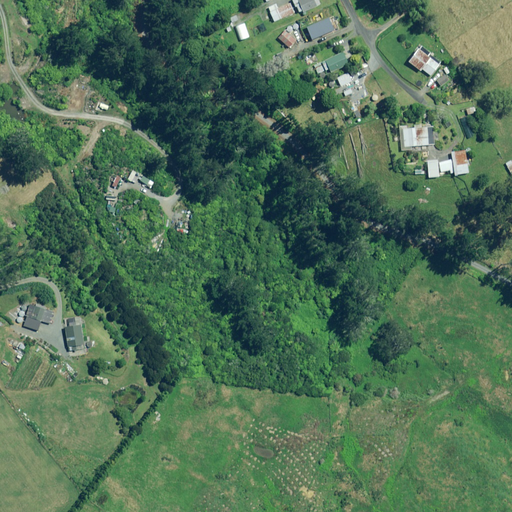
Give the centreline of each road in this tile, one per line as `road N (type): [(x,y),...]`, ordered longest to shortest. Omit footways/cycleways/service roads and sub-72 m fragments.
road 1 (residential): [(511,283),(357,211),(301,146),(158,48),(148,27),(154,0)]
road 2 (residential): [(351,0),(382,61),(419,100)]
